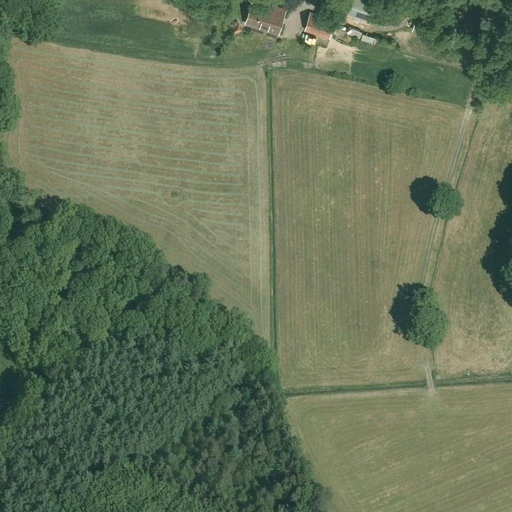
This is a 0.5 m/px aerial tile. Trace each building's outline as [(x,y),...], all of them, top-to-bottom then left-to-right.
[(263,2),(255,0),(253,0),(247,25),(278,33),(285,8),(263,2)] [(338,0),(342,1),(339,9),(385,24),(392,2),(387,0),(338,0)] [(306,29),(330,37),(335,20),(311,12),(306,29)] [(230,26),(233,33),(242,29),(240,22),(230,26)] [(436,29),(415,22),(412,30),(434,37),(436,29)]
